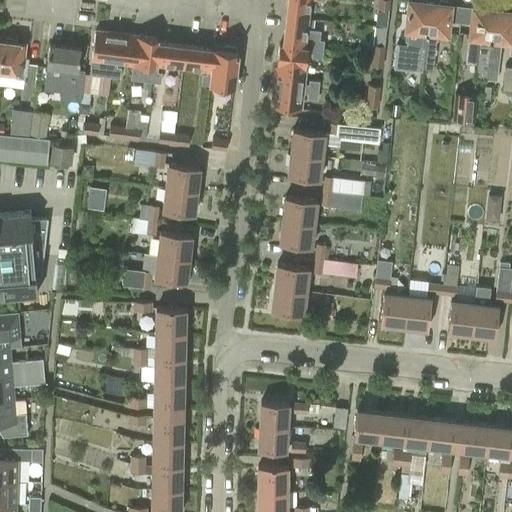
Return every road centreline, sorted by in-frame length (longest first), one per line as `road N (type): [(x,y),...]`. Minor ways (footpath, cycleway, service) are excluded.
road 1 (residential): [(230,354),(225,327),(255,54),(241,0)]
road 2 (residential): [(511,378),(255,347),(230,354)]
road 3 (residential): [(219,511),(219,375),(230,354)]
road 4 (residential): [(63,0),(156,8),(182,0)]
